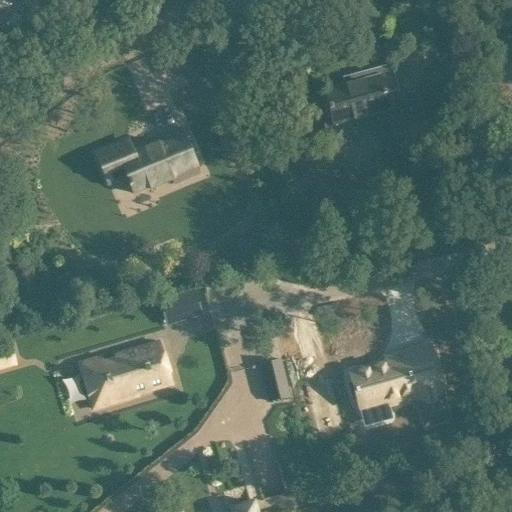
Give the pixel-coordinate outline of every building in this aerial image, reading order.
[(389,110),(385,95),(397,92),(398,93),(399,92),(391,65),(359,73),(360,75),(362,82),(324,92),(332,121),(328,122),(325,127),(326,131),(323,132),(329,151),(348,146),(342,122),(389,110)] [(388,124),(395,152),(430,142),(422,114),(388,124)] [(108,184),(126,177),(133,194),(172,178),(174,184),(198,173),(180,131),(156,141),(158,145),(133,155),(127,142),(95,155),(108,184)] [(256,207),(243,211),(249,239),(263,236),(256,207)] [(0,256),(8,253),(5,244),(0,246),(0,256)] [(52,269),(41,270),(42,282),(53,282),(52,269)] [(101,358),(79,364),(91,408),(128,398),(128,397),(170,385),(159,343),(115,356),(116,360),(103,364),(101,358)] [(0,369),(15,365),(13,356),(10,346),(0,348),(0,369)] [(386,363),(348,374),(359,410),(360,410),(365,427),(391,419),(388,407),(417,399),(424,427),(449,420),(441,392),(444,391),(434,359),(408,367),(405,357),(386,363)] [(279,362),(261,366),(264,378),(282,373),(279,362)] [(291,511),(287,493),(230,509),(231,511),(291,511)] [(377,511),(375,500),(335,510),(336,511),(377,511)]
